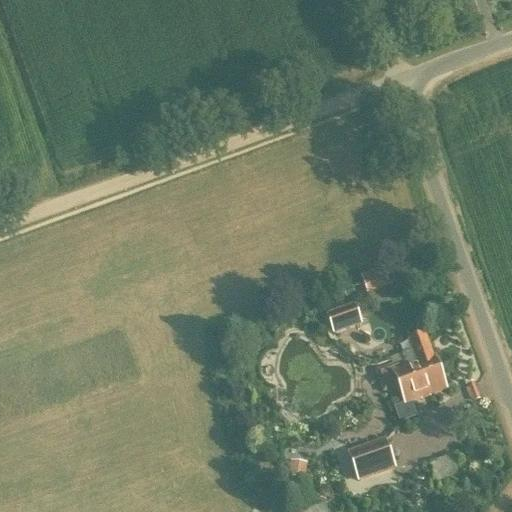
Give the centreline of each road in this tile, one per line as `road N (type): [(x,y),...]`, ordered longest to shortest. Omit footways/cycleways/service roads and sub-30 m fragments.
road 1 (tertiary): [(511,403),(399,81),(511,40)]
road 2 (track): [(0,226),(399,81)]
